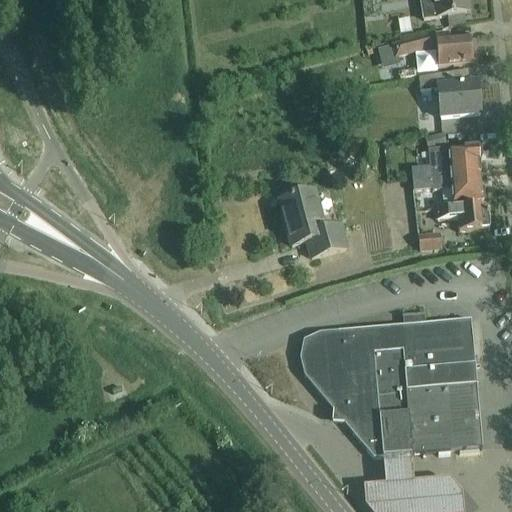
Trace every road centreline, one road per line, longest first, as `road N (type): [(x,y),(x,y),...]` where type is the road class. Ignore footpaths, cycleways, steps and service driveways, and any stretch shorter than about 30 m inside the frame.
road 1 (secondary): [(337,511),(211,358),(141,299)]
road 2 (secondary): [(141,299),(100,255),(0,182)]
road 3 (secondary): [(0,220),(141,299)]
